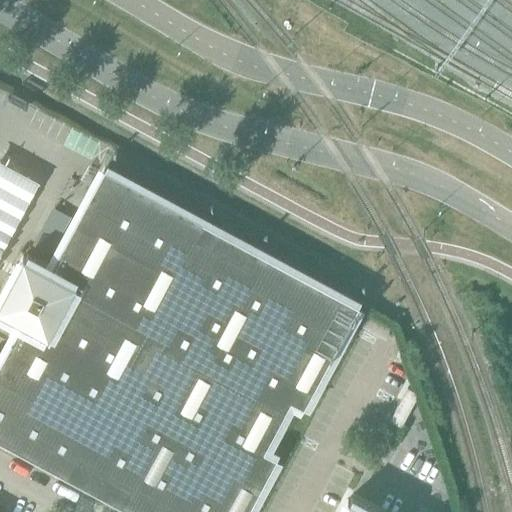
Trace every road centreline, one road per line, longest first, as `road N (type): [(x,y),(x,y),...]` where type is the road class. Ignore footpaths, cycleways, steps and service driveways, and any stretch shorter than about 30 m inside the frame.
road 1 (tertiary): [(0,7),(188,115),(411,174),(511,228)]
road 2 (tertiary): [(511,153),(432,112),(246,63),(131,0)]
